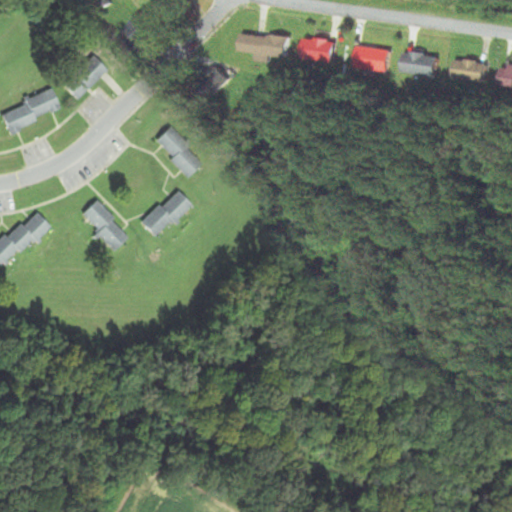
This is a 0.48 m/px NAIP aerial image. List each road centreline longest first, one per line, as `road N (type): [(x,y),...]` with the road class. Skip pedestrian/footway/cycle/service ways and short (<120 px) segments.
road 1 (residential): [(227,0),(58,166),(0,183)]
road 2 (residential): [(511,34),(267,0)]
